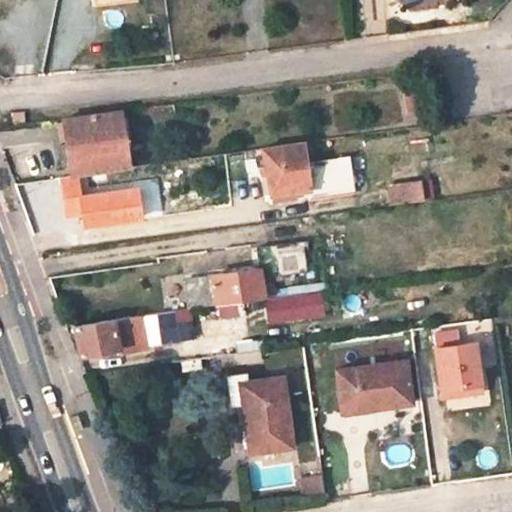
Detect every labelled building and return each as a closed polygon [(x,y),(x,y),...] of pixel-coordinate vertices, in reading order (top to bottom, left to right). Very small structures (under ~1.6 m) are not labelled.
[(174,104),(155,106),(156,117),(175,115),(174,104)] [(25,111),(13,112),(14,122),(25,122),(25,111)] [(120,111),(64,118),(73,175),(110,170),(129,167),(120,111)] [(303,142),(262,148),(271,195),(308,190),(309,196),(354,189),(349,156),(306,163),(303,142)] [(138,190),(83,197),(80,178),(59,180),(64,216),(82,214),(84,227),(141,220),(138,190)] [(431,178),(389,184),(392,201),(433,195),(431,178)] [(260,268),(186,279),(190,308),(217,304),(224,303),(237,301),(265,298),(262,275),(305,269),(301,241),(257,247),(260,268)] [(320,294),(266,300),(269,322),(323,316),(320,294)] [(237,301),(224,303),(226,315),(238,313),(237,301)] [(224,303),(217,304),(219,316),(226,315),(224,303)] [(139,314),(75,323),(82,355),(119,347),(120,350),(144,346),(139,314)] [(474,342),(434,348),(440,397),(481,392),(474,342)] [(260,350),(248,352),(248,358),(261,357),(260,350)] [(405,360),(337,369),(342,411),(360,408),(410,402),(405,360)] [(282,376),(240,383),(250,451),(292,445),(282,376)] [(297,491),(318,490),(317,470),(296,471),(297,491)]
